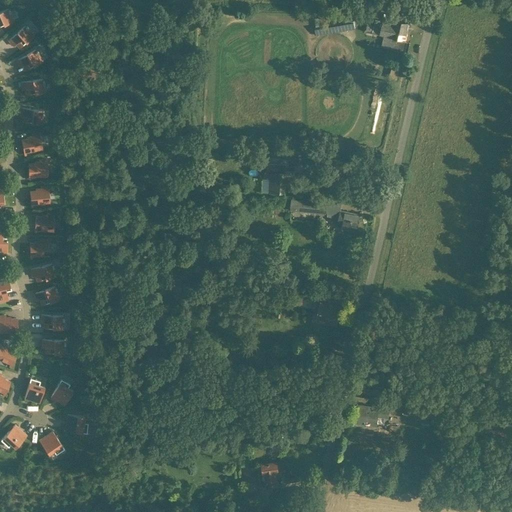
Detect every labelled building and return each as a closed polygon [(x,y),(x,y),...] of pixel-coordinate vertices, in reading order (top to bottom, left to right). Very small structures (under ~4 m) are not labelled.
[(8,8),(0,11),(0,25),(13,20),(9,12),(10,11),(9,9),(8,9),(8,8)] [(325,25),(316,26),(315,26),(316,35),(355,29),(353,18),(345,19),(345,21),(325,25)] [(395,41),(393,49),(408,52),(410,41),(406,40),(410,23),(394,19),(393,23),(375,19),(374,25),(372,33),(390,37),(390,39),(390,40),(395,41)] [(372,33),(374,25),(367,23),(365,31),(372,33)] [(20,47),(27,41),(34,35),(26,25),(9,40),(14,46),(16,43),(20,47)] [(26,70),(35,65),(43,60),(36,48),(17,60),(21,67),(23,65),(26,70)] [(26,94),(36,93),(45,91),(44,78),(21,82),(22,89),(25,89),(26,94)] [(23,121),(33,122),(43,123),(44,110),(21,108),(20,115),(24,116),(23,121)] [(25,152),(35,150),(43,148),(40,132),(32,134),(32,138),(22,140),(25,155),(26,154),(25,152)] [(30,176),(40,175),(48,175),(47,159),(39,159),(39,163),(28,163),(29,179),(30,179),(30,176)] [(266,164),(266,172),(273,172),(272,192),(286,192),(286,173),(286,164),(266,164)] [(33,203),(42,202),(50,202),(48,186),(40,186),(41,190),(30,191),(31,206),(33,206),(33,203)] [(303,211),(304,201),(292,199),(291,209),(303,211)] [(328,213),(327,216),(339,218),(341,210),(342,202),(329,201),(329,204),(328,213)] [(328,213),(329,204),(315,202),(314,211),(328,213)] [(337,226),(342,227),(348,228),(348,230),(355,232),(355,229),(357,230),(360,214),(341,210),(339,218),(337,226)] [(54,230),(55,214),(47,213),(46,217),(36,216),(34,231),(36,232),(36,229),(54,230)] [(31,255),(49,255),(49,239),(40,239),(40,242),(30,243),(30,258),(32,258),(31,255)] [(37,281),(56,275),(53,263),(31,269),(33,276),(36,275),(37,281)] [(7,273),(0,274),(0,287),(10,285),(7,273)] [(0,287),(0,301),(8,299),(6,291),(11,290),(10,285),(0,287)] [(41,304),(60,298),(56,285),(34,293),(37,300),(40,299),(41,304)] [(340,307),(321,303),(314,302),(313,308),(319,309),(317,319),(336,323),(340,307)] [(44,327),(63,328),(63,315),(41,314),(41,322),(44,322),(44,327)] [(0,315),(0,331),(16,330),(16,333),(18,333),(17,318),(6,319),(5,315),(0,315)] [(45,352),(65,353),(65,339),(42,339),(42,347),(45,347),(45,352)] [(0,341),(0,359),(10,363),(9,366),(10,366),(16,352),(6,348),(7,345),(0,341)] [(0,373),(0,390),(4,392),(3,395),(4,395),(10,381),(0,377),(0,376),(1,374),(0,373)] [(40,402),(43,393),(45,386),(39,384),(40,381),(30,377),(24,398),(40,402)] [(64,405),(73,390),(68,387),(70,384),(61,378),(50,397),(64,405)] [(388,416),(391,402),(378,400),(377,407),(360,404),(357,422),(377,424),(378,415),(386,416),(388,416)] [(422,404),(418,403),(417,405),(410,403),(410,405),(405,404),(403,413),(416,415),(420,415),(422,404)] [(85,416),(77,415),(68,414),(66,430),(87,433),(88,423),(84,422),(85,416)] [(501,435),(503,420),(488,418),(486,428),(485,432),(501,435)] [(11,444),(15,448),(27,435),(15,424),(1,439),(8,446),(11,444)] [(39,440),(49,455),(54,451),(56,454),(64,448),(52,431),(39,440)] [(277,461),(261,462),(263,474),(265,474),(266,486),(276,485),(275,472),(279,471),(279,470),(281,470),(284,468),(284,462),(280,462),(277,462),(277,461)] [(136,501),(135,490),(122,491),(123,502),(136,501)] [(255,494),(245,495),(246,506),(256,505),(255,494)]
